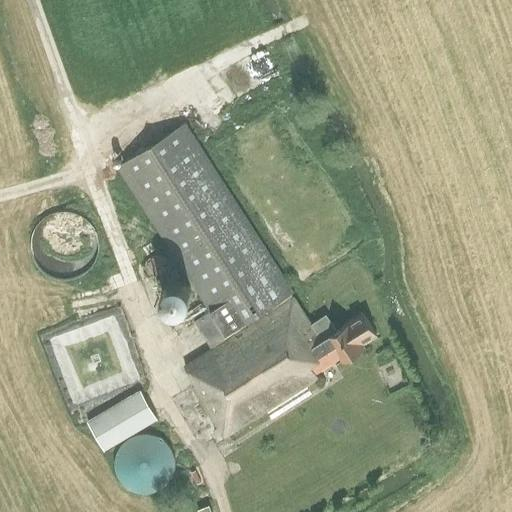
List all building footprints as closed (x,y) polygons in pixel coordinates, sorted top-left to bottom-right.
[(322,341),(292,294),(294,292),(186,124),(118,168),(211,312),(195,322),(213,350),(185,366),(196,383),(193,385),(219,426),(215,428),(218,433),(210,437),(224,460),(241,450),(230,433),(319,378),(315,373),(342,356),(345,361),(364,350),(361,345),(377,335),(364,315),(322,341)] [(176,310),(179,310),(181,309),(183,308),(185,307),(187,306),(188,304),(189,302),(190,300),(191,298),(191,296),(191,293),(190,291),(189,289),(188,287),(187,285),(185,284),(183,283),(181,282),(179,281),(177,281),(174,281),(172,282),(170,283),(168,284),(166,285),(165,287),(164,289),(163,291),(162,293),(162,296),(162,298),(163,300),(164,302),(165,304),(166,306),(168,307),(170,308),(172,309),(174,310),(176,310)] [(139,385),(82,418),(100,449),(157,416),(139,385)] [(147,493),(151,492),(156,491),(160,490),(164,487),(168,484),(171,481),(173,477),(175,472),(176,468),(176,463),(176,459),(175,454),(173,450),(171,446),(168,442),(164,439),(160,437),(156,435),(151,434),(147,434),(142,434),(138,435),(133,437),(129,439),(126,442),(123,446),(120,450),(119,454),(118,458),(117,463),(118,468),(119,472),(120,477),(123,481),(126,484),(129,487),(133,490),(138,491),(142,492),(147,493)] [(191,509),(211,501),(198,467),(178,475),(191,509)]
